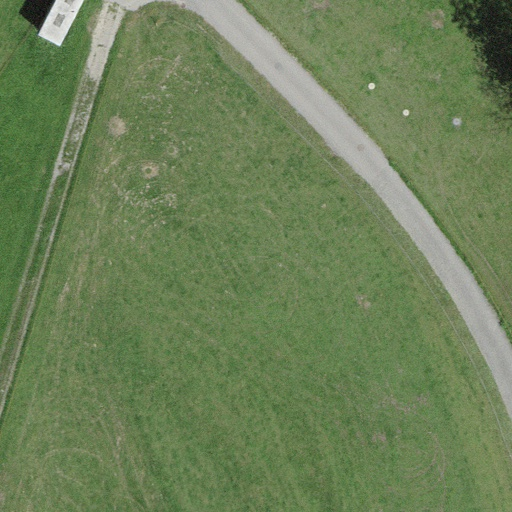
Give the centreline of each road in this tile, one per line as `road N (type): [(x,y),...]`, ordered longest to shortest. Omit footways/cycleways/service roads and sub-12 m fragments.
road 1 (track): [(511,362),(379,179),(210,0)]
road 2 (track): [(0,400),(122,0)]
